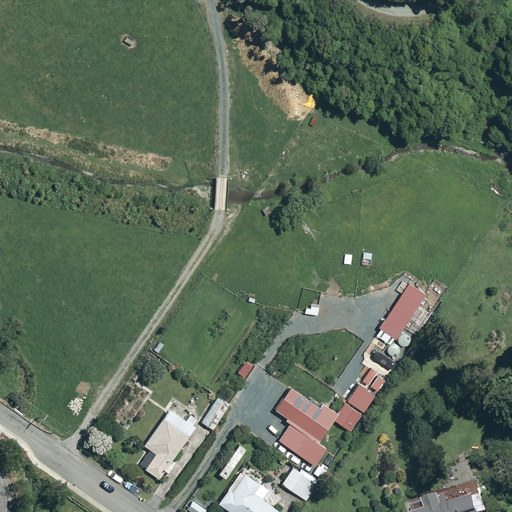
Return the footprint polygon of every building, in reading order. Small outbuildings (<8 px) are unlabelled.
[(346,341),(328,329),(318,344),(335,357),(346,341)] [(383,378),(375,372),(367,383),(376,389),(383,378)] [(373,392),(357,381),(345,398),(361,409),(373,392)] [(226,405),(214,398),(200,420),(211,427),(226,405)] [(360,413),(343,401),(332,418),(349,429),(360,413)] [(140,465),(160,479),(196,429),(170,411),(143,447),(149,452),(140,465)] [(300,434),(295,454),(319,460),(323,439),(300,434)] [(275,477),(248,461),(219,506),(228,511),(279,511),(281,510),(261,498),(275,477)] [(294,468),(282,485),(299,496),(310,479),(294,468)] [(478,511),(475,499),(454,506),(451,497),(413,509),(413,511),(478,511)] [(208,511),(209,511),(191,500),(186,507),(193,511),(208,511)]
